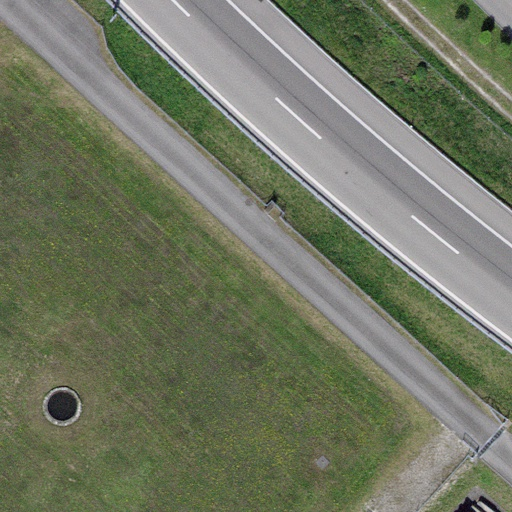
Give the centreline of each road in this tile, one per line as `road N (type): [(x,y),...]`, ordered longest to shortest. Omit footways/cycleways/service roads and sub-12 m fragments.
road 1 (motorway): [(511,292),(299,118),(173,0)]
road 2 (track): [(511,108),(394,0)]
